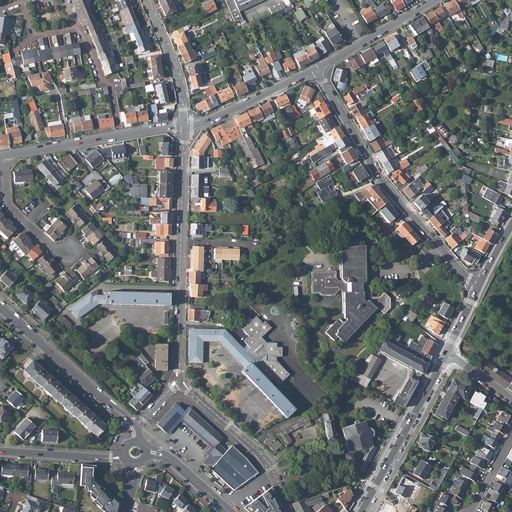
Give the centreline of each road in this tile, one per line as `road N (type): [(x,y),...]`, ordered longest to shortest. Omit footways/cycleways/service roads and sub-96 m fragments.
road 1 (residential): [(316,70),(381,179),(480,285)]
road 2 (residential): [(177,380),(184,124)]
road 3 (tertiary): [(360,511),(446,352)]
road 4 (residential): [(0,307),(133,429)]
road 5 (residential): [(177,380),(265,461),(290,511)]
road 6 (residential): [(316,70),(184,124)]
road 7 (residential): [(434,0),(316,70)]
road 8 (residential): [(145,0),(178,78),(184,124)]
road 9 (residential): [(2,156),(9,209),(50,247),(69,253)]
road 10 (residential): [(124,457),(0,451)]
